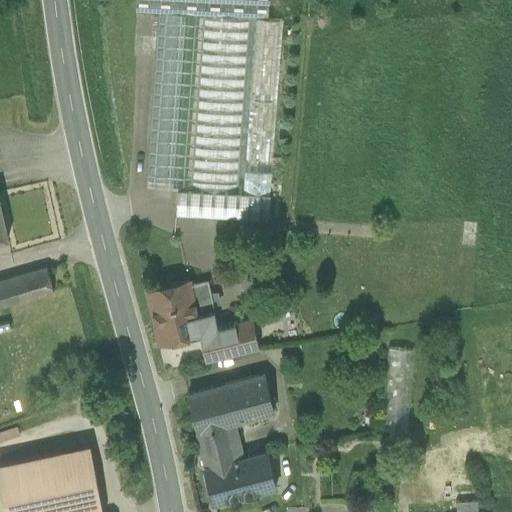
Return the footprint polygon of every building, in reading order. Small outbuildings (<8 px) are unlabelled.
[(268,0),(136,0),(136,11),(158,12),(267,20),(268,0)] [(283,21),(267,20),(158,12),(145,187),(177,189),(175,214),(268,220),(283,21)] [(0,195),(0,236),(9,234),(0,195)] [(46,263),(0,276),(0,302),(53,288),(46,263)] [(190,283),(189,279),(147,289),(159,341),(200,330),(206,360),(258,348),(251,317),(216,326),(205,279),(190,283)] [(416,346),(389,343),(382,427),(409,429),(416,346)] [(264,375),(238,381),(245,406),(233,409),(236,421),(274,411),(264,375)] [(238,381),(188,394),(206,467),(243,458),(235,421),(236,421),(233,409),(245,406),(238,381)] [(408,433),(396,432),(395,444),(407,445),(408,433)] [(103,511),(90,444),(0,461),(0,485),(5,511),(103,511)] [(243,458),(206,467),(215,502),(275,487),(266,452),(243,458)] [(454,485),(455,499),(475,497),(474,483),(454,485)] [(475,497),(455,499),(456,511),(477,511),(477,497),(475,497)]
